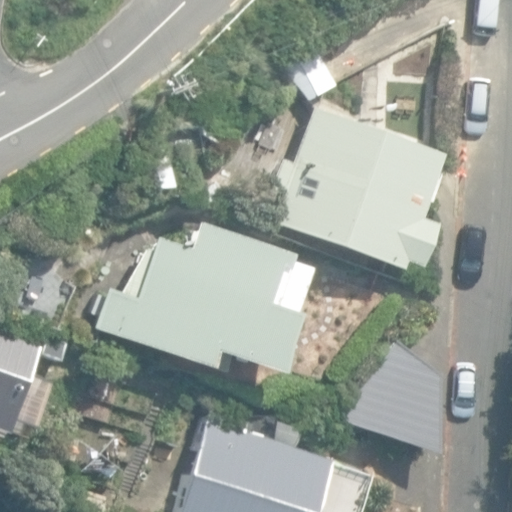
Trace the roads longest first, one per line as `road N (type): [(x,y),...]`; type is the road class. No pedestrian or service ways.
road 1 (residential): [(496,0),(475,511)]
road 2 (residential): [(184,0),(116,67),(0,136)]
